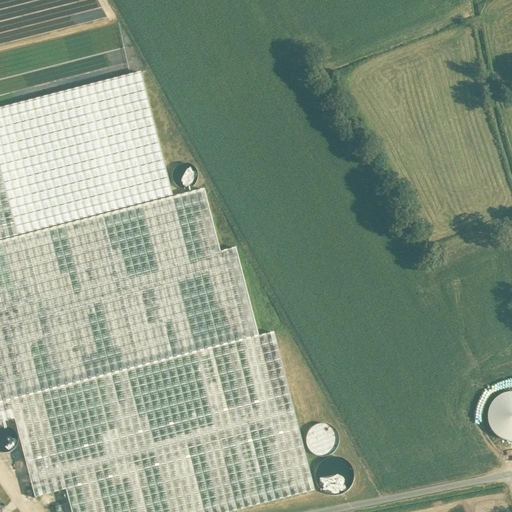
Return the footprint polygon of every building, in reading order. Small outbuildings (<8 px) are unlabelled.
[(141,73),(0,109),(0,242),(174,198),(141,73)] [(175,186),(195,187),(195,165),(175,165),(175,186)] [(174,198),(0,242),(0,402),(257,336),(236,249),(220,252),(204,190),(174,198)] [(257,336),(0,402),(0,423),(15,420),(35,498),(66,490),(71,511),(231,511),(315,490),(274,332),(257,336)] [(511,393),(500,392),(487,404),(484,425),(497,439),(511,440),(511,393)] [(306,436),(306,442),(307,447),(310,452),(315,455),(320,457),(326,457),(331,455),(335,451),(338,445),(339,440),(337,434),(334,429),(330,426),(324,424),(318,425),(313,427),(309,431),(306,436)] [(0,452),(0,453),(5,454),(10,452),(14,450),(17,445),(18,440),(17,435),(14,431),(10,429),(5,428),(0,428),(0,452)] [(316,471),(316,477),(317,483),(320,488),(324,492),(330,495),(336,496),(341,495),(347,492),(351,487),(353,482),(354,476),(353,470),(350,465),(346,461),(340,458),(334,457),(328,458),(323,461),(319,466),(316,471)]
